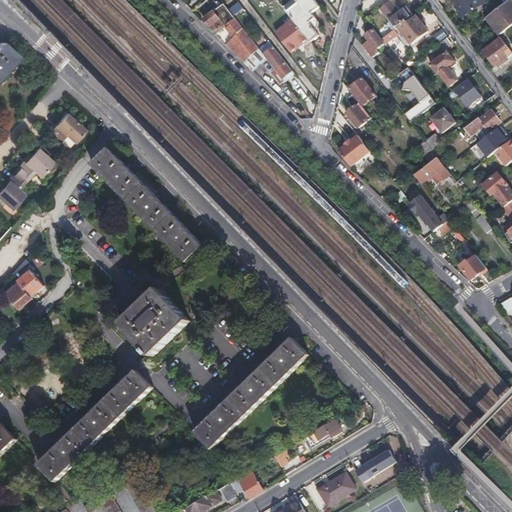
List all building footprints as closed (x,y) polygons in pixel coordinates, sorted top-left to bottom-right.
[(321,7),(316,0),(313,0),(303,9),(306,13),(296,22),(310,40),(312,42),(319,36),(315,30),(318,27),(318,20),(313,13),(321,7)] [(402,11),(392,0),(391,0),(380,9),(395,29),(397,27),(412,15),(406,7),(402,11)] [(453,0),(464,14),(478,3),(476,0),(453,0)] [(511,0),(510,0),(509,1),(504,4),(487,17),(501,35),(511,26),(511,0)] [(246,30),(224,3),(206,17),(218,33),(227,26),(236,37),(246,30)] [(306,13),(303,9),(292,17),(295,21),(296,22),(306,13)] [(414,14),(412,15),(397,27),(411,45),(428,31),(414,14)] [(292,17),(292,16),(285,21),(288,26),(295,21),(292,17)] [(310,40),(296,22),(295,21),(288,26),(280,31),(296,51),(310,40)] [(434,35),(438,42),(448,36),(444,29),(434,35)] [(246,30),(236,37),(227,45),(244,62),(259,47),(246,30)] [(280,31),(279,32),(294,53),(296,51),(280,31)] [(364,46),(373,58),(378,53),(376,49),(382,44),(373,31),(365,37),(368,42),(364,46)] [(392,37),(390,33),(386,36),(382,39),(385,43),(392,37)] [(507,34),(501,38),(506,44),(511,40),(507,34)] [(451,43),(448,37),(430,52),(434,57),(451,43)] [(497,38),(482,48),(484,51),(499,40),(497,38)] [(501,38),(499,40),(484,51),(495,66),(511,53),(511,51),(506,44),(501,38)] [(0,79),(18,58),(2,43),(0,44),(0,79)] [(293,68),(275,44),(263,53),(267,57),(273,65),(282,77),(293,68)] [(267,57),(263,53),(259,47),(244,62),(253,71),(267,57)] [(356,53),(351,48),(349,57),(358,68),(364,63),(356,53)] [(360,50),(356,53),(364,63),(366,66),(370,63),(360,50)] [(455,61),(448,53),(431,65),(438,74),(440,73),(450,86),(457,81),(448,67),(455,61)] [(282,77),(273,65),(269,68),(278,80),(282,77)] [(411,122),(438,102),(417,75),(402,87),(417,105),(405,114),(411,122)] [(375,93),(362,77),(349,87),(362,104),(375,93)] [(469,81),(457,90),(461,95),(466,101),(469,105),(472,103),(480,97),(481,96),(469,81)] [(373,120),(353,94),(347,99),(352,106),(346,110),(352,119),(350,121),(357,130),(359,128),(361,130),(373,120)] [(484,102),(480,97),(472,103),(476,108),(484,102)] [(457,123),(447,109),(434,119),(444,132),(457,123)] [(481,119),(479,117),(465,129),(472,137),(486,126),(489,130),(501,121),(493,111),(481,119)] [(77,142),(89,129),(69,112),(53,130),(64,140),(69,134),(77,142)] [(460,132),(456,136),(460,141),(465,137),(460,132)] [(437,134),(426,142),(435,153),(445,144),(437,134)] [(500,142),(504,147),(511,140),(511,138),(509,134),(500,142)] [(352,167),(371,152),(358,136),(352,142),(351,140),(346,144),(347,146),(340,151),(352,167)] [(497,153),(508,167),(511,163),(511,140),(504,147),(497,153)] [(435,153),(426,142),(419,148),(431,164),(439,158),(435,153)] [(110,183),(189,266),(206,249),(110,149),(94,164),(93,165),(110,183)] [(15,172),(25,181),(34,172),(41,178),(53,164),(36,150),(25,163),(24,162),(15,172)] [(439,158),(431,164),(416,175),(423,184),(432,177),(435,175),(441,183),(452,175),(439,158)] [(416,175),(410,167),(403,173),(409,181),(416,175)] [(18,190),(25,181),(15,172),(7,181),(8,182),(0,191),(0,199),(12,210),(24,196),(18,190)] [(510,204),(511,202),(511,191),(510,189),(511,187),(501,174),(486,186),(493,196),(495,194),(505,208),(510,204)] [(439,185),(441,183),(435,175),(432,177),(439,185)] [(490,233),(495,229),(488,220),(476,205),(471,209),(490,233)] [(439,236),(445,243),(450,239),(459,231),(454,225),(449,229),(431,207),(421,215),(422,215),(421,216),(421,218),(426,225),(427,224),(428,224),(439,237),(439,236)] [(464,237),(459,231),(450,239),(454,245),(464,237)] [(472,280),(488,268),(479,256),(471,262),(469,261),(462,266),(472,280)] [(28,265),(14,276),(20,284),(31,297),(45,285),(33,270),(32,270),(28,265)] [(31,297),(20,284),(7,295),(19,310),(33,299),(31,297)] [(189,321),(158,289),(122,325),(153,357),(189,321)] [(511,297),(502,302),(509,315),(511,313),(511,297)] [(287,327),(280,320),(276,324),(282,331),(287,327)] [(309,355),(293,339),(267,365),(197,433),(213,449),(309,355)] [(153,388),(138,373),(136,371),(40,466),(56,482),(153,388)] [(337,418),(312,433),(317,442),(327,436),(328,437),(333,434),(335,437),(344,431),(337,418)] [(0,424),(0,456),(16,440),(0,424)] [(286,449),(275,455),(282,466),(289,462),(286,457),(290,454),(286,449)] [(360,459),(353,463),(369,491),(382,484),(375,474),(379,471),(373,461),(364,466),(360,459)] [(158,511),(132,469),(120,477),(140,510),(140,511),(158,511)] [(265,490),(252,469),(233,481),(239,492),(246,488),(252,499),(265,490)] [(347,474),(318,491),(327,507),(356,490),(347,474)] [(239,492),(233,481),(221,488),(229,501),(237,496),(240,494),(239,492)] [(220,493),(219,489),(180,511),(201,511),(207,509),(214,505),(213,503),(219,499),(217,495),(220,493)] [(119,511),(107,492),(83,506),(86,511),(119,511)] [(224,499),(220,493),(217,495),(219,499),(213,503),(214,505),(224,499)] [(303,511),(298,502),(279,511),(303,511)]
